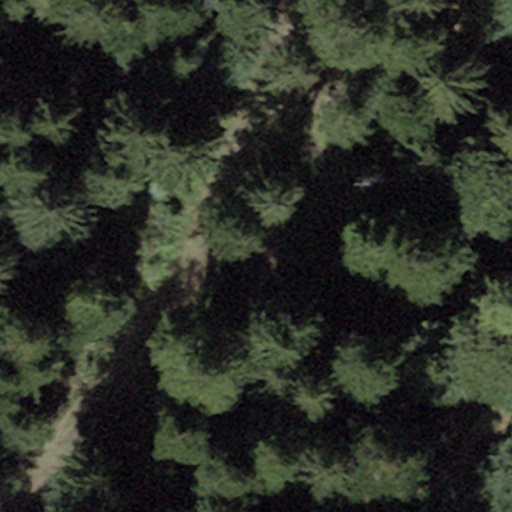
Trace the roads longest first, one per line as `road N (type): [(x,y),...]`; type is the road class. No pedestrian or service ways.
road 1 (track): [(243,140),(282,133),(321,168),(357,416),(383,484),(409,511)]
road 2 (track): [(243,140),(219,159),(136,348),(7,511)]
